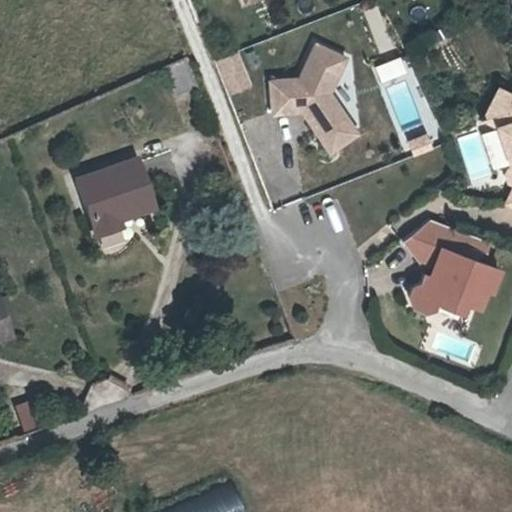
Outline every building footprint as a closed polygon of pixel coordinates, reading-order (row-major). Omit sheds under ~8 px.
[(295,82),(266,85),(268,117),(298,115),(312,135),(320,129),(330,144),(349,131),(325,96),(341,62),(312,47),(295,82)] [(406,52),(375,63),(407,154),(437,144),(406,52)] [(188,65),(169,74),(179,100),(198,91),(188,65)] [(511,102),(494,93),(478,123),(491,129),(504,170),(500,177),(503,185),(509,188),(500,205),(511,211),(511,102)] [(320,129),(312,135),(325,156),(353,137),(349,131),(330,144),(320,129)] [(152,209),(145,187),(139,165),(78,183),(95,237),(97,236),(120,230),(117,218),(126,215),(128,221),(153,213),(152,209)] [(424,223),(397,244),(415,266),(430,272),(427,280),(419,277),(416,286),(408,289),(403,299),(407,309),(417,313),(427,310),(429,305),(456,315),(460,305),(473,310),(480,291),(486,293),(494,270),(442,251),(450,232),(424,223)] [(3,295),(0,296),(0,320),(1,322),(13,317),(3,295)] [(20,430),(38,427),(34,399),(16,402),(20,430)] [(243,511),(232,484),(165,511),(243,511)] [(125,511),(118,485),(77,496),(81,511),(125,511)]
